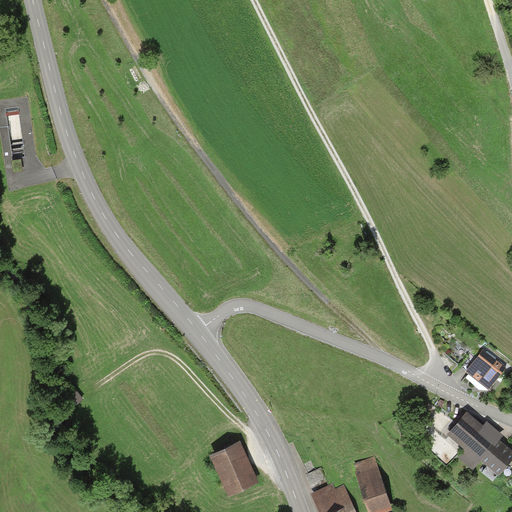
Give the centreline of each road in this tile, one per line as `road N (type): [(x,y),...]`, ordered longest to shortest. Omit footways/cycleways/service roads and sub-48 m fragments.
road 1 (track): [(251,0),(428,345)]
road 2 (tertiary): [(195,333),(98,210),(68,146),(27,0)]
road 3 (residential): [(511,422),(253,307),(226,307),(195,333)]
road 4 (track): [(86,391),(153,351),(164,353),(242,434),(266,434)]
road 5 (tertiary): [(300,511),(250,405),(195,333)]
